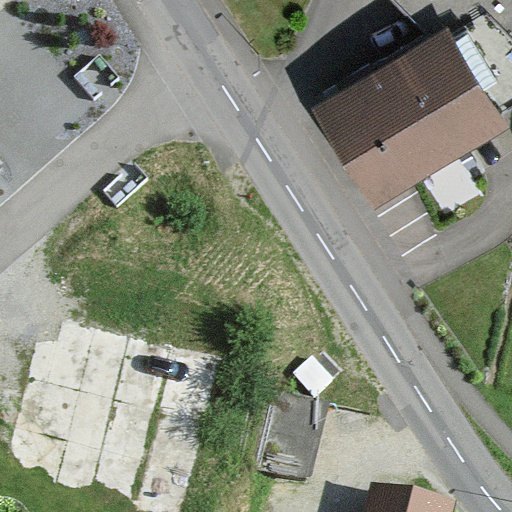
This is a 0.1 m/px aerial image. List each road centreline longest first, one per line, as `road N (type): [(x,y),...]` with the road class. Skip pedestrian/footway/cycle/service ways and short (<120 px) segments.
road 1 (unclassified): [(503,511),(204,57)]
road 2 (residential): [(0,237),(204,57)]
road 3 (unknown): [(363,304),(466,248),(500,209),(511,177)]
